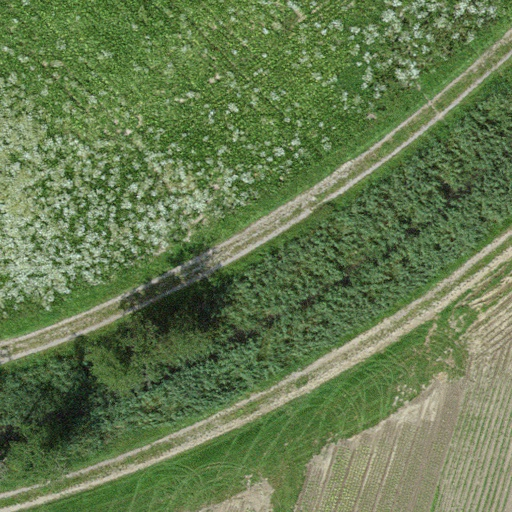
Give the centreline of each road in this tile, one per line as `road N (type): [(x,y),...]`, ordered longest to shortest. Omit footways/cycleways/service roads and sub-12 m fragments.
road 1 (track): [(511,63),(368,184),(194,288),(0,368)]
road 2 (track): [(0,509),(262,421),(511,259)]
